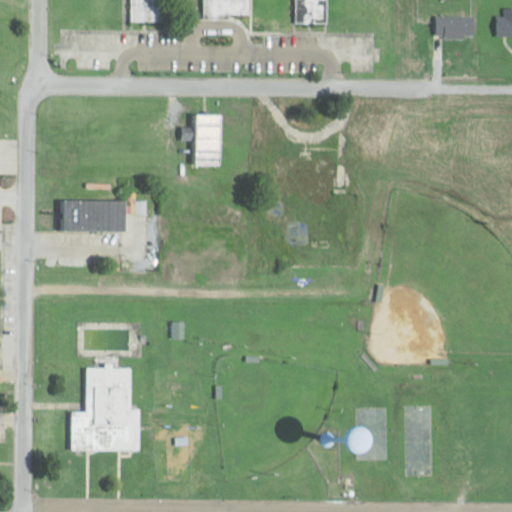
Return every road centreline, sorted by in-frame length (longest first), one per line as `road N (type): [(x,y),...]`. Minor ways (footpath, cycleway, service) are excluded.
road 1 (residential): [(19,511),(22,135),(37,0)]
road 2 (residential): [(33,83),(443,86)]
road 3 (residential): [(326,511),(108,511)]
